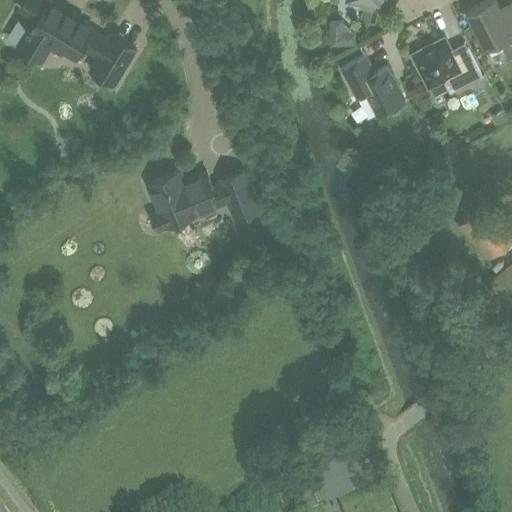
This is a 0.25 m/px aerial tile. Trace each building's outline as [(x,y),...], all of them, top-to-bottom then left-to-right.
[(28,29),(24,36),(18,44),(42,58),(47,50),(52,41),(76,56),(83,45),(99,55),(91,68),(114,83),(136,47),(112,33),(109,38),(93,28),(94,26),(79,17),(77,19),(63,10),(64,8),(50,0),(47,0),(48,1),(46,0),(24,0),(21,7),(36,16),(30,25),(29,24),(26,28),(28,29)] [(511,53),(511,4),(502,9),(497,0),(484,0),(468,9),(486,44),(501,36),(510,54),(511,53)] [(342,17),(329,17),(330,44),(356,43),(355,30),(354,30),(342,19),(342,17)] [(482,75),(468,46),(454,54),(445,36),(413,53),(429,85),(443,78),(450,91),(482,75)] [(374,71),(365,53),(342,65),(358,95),(366,91),(378,114),(384,111),(387,112),(398,106),(399,103),(405,100),(403,97),(405,96),(398,82),(396,83),(386,64),(374,71)] [(507,119),(499,105),(465,124),(473,138),(507,119)] [(189,215),(190,214),(229,198),(236,216),(261,206),(245,167),(220,178),(222,181),(213,185),(207,170),(189,177),(188,179),(186,180),(183,179),(182,177),(183,175),(180,169),(148,182),(160,210),(152,213),(158,227),(175,220),(173,216),(187,210),(189,215)] [(393,183),(390,171),(377,175),(380,186),(393,183)] [(511,215),(492,194),(459,224),(489,257),(511,236),(511,215)] [(511,262),(486,286),(511,315),(511,262)] [(333,428),(316,444),(328,458),(346,442),(333,428)] [(312,496),(303,501),(307,511),(308,511),(317,508),(312,496)]
